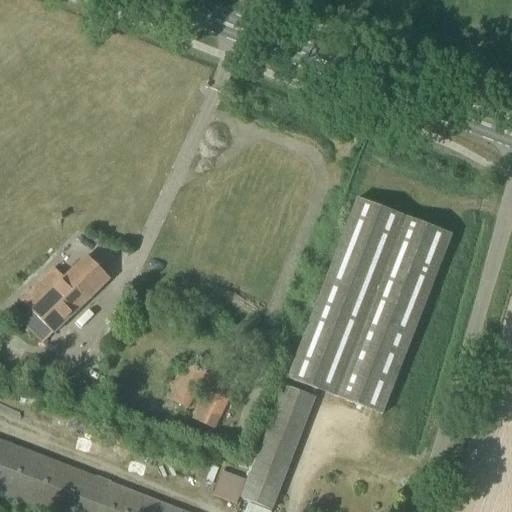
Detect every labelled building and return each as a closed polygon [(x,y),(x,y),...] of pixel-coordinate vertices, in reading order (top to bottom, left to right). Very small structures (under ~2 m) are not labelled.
[(285,376),(360,407),(378,414),(451,235),(358,197),(285,376)] [(20,321),(29,330),(43,344),(109,280),(87,257),(64,279),(54,269),(20,301),(30,311),(20,321)] [(165,321),(158,345),(199,358),(207,334),(165,321)] [(182,362),(175,375),(177,375),(166,399),(188,410),(205,373),(182,362)] [(235,387),(211,376),(194,412),(190,419),(214,431),(235,387)] [(85,399),(100,405),(106,391),(91,385),(85,399)] [(271,511),(315,398),(285,386),(241,499),(271,511)] [(182,511),(0,441),(0,493),(49,511),(182,511)] [(245,481),(222,472),(213,495),(236,504),(245,481)]
